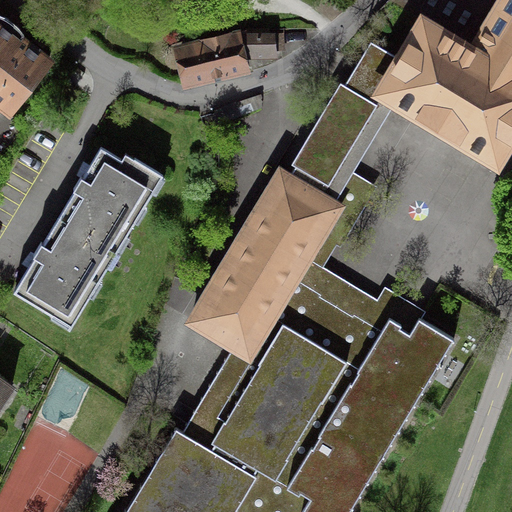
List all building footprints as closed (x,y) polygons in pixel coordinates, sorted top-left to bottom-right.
[(511,0),(505,0),(474,51),(423,20),(400,58),(371,41),(290,176),(334,202),(351,172),(395,100),(496,160),(511,134),(511,0)] [(0,103),(1,105),(9,111),(49,60),(21,37),(24,33),(20,29),(13,22),(6,17),(0,13),(0,103)] [(247,49),(270,48),(270,54),(276,53),(275,48),(281,47),(279,34),(237,36),(180,50),(188,82),(243,69),(239,49),(247,49)] [(212,114),(215,125),(261,107),(260,95),(215,110),(216,112),(212,114)] [(162,178),(127,156),(122,164),(104,154),(85,184),(44,252),(17,296),(70,328),(162,178)] [(325,228),(339,205),(334,202),(290,176),(281,170),(191,319),(234,345),(183,429),(254,472),(257,467),(276,478),(288,457),(287,457),(321,400),(322,401),(370,322),(354,312),(352,315),(320,296),(322,293),(306,283),(304,286),(294,280),(297,276),(295,275),(324,228),(325,228)] [(401,323),(389,316),(287,485),(299,492),(301,489),(311,495),(301,511),(302,511),(347,511),(453,337),(419,317),(409,333),(399,327),(401,323)] [(0,402),(11,387),(0,379),(0,402)] [(254,472),(183,429),(176,425),(123,511),(233,511),(256,474),(254,472)]
